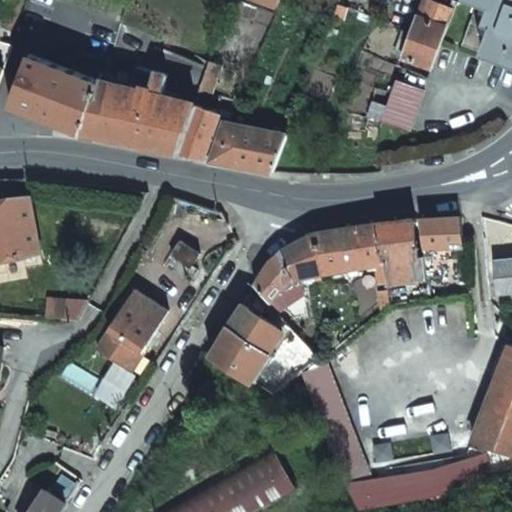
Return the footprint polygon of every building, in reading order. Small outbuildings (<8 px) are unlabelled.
[(455,11),(428,0),(427,0),(426,4),(414,33),(406,55),(406,56),(432,66),(435,67),(455,11)] [(459,0),(428,0),(455,11),(459,0)] [(511,0),(478,0),(462,43),(511,61),(511,0)] [(333,43),(347,7),(339,4),(331,25),(325,40),(333,43)] [(397,51),(406,55),(414,33),(404,30),(397,51)] [(81,127),(100,78),(103,71),(96,69),(93,76),(30,52),(29,53),(23,70),(10,102),(36,112),(62,121),(80,129),(81,127)] [(212,94),(222,66),(211,61),(200,90),(212,94)] [(178,152),(197,105),(195,104),(164,95),(170,75),(139,66),(132,87),(100,78),(81,127),(80,129),(80,130),(178,152)] [(409,129),(425,88),(397,77),(392,91),(382,114),(382,119),(409,129)] [(205,157),(222,113),(206,107),(197,105),(178,152),(184,154),(205,157)] [(222,113),(205,157),(212,159),(226,120),(229,121),(230,113),(223,110),(222,113)] [(213,159),(274,169),(288,133),(229,121),(226,120),(212,159),(213,159)] [(0,257),(40,250),(27,177),(0,177),(0,257)] [(451,247),(464,246),(460,215),(420,218),(426,257),(432,257),(433,260),(439,259),(453,258),(451,247)] [(420,258),(416,219),(379,223),(386,275),(428,271),(426,257),(420,258)] [(386,275),(379,223),(357,227),(361,265),(374,263),(377,284),(387,282),(386,275)] [(361,265),(357,227),(317,233),(321,272),(361,265)] [(301,276),(321,272),(317,233),(281,252),(271,261),(256,283),(262,290),(272,302),(276,297),(295,319),(306,315),(301,276)] [(199,269),(192,265),(200,253),(181,240),(165,264),(185,277),(187,273),(193,277),(199,269)] [(498,295),(511,293),(511,256),(494,259),(498,295)] [(426,257),(428,271),(440,270),(439,259),(433,260),(432,257),(426,257)] [(262,290),(256,283),(251,290),(259,296),(262,290)] [(409,301),(431,298),(430,289),(424,290),(423,285),(408,287),(409,301)] [(169,310),(136,288),(98,346),(131,368),(169,310)] [(390,303),(388,291),(379,292),(381,310),(390,303)] [(76,322),(78,322),(88,304),(67,302),(48,299),(45,319),(66,321),(76,322)] [(271,353),(285,332),(243,303),(228,325),(271,353)] [(271,353),(228,325),(211,355),(251,382),(271,353)] [(511,344),(510,343),(472,439),(489,446),(511,454),(511,344)] [(275,452),(161,511),(264,511),(298,494),(275,452)]
